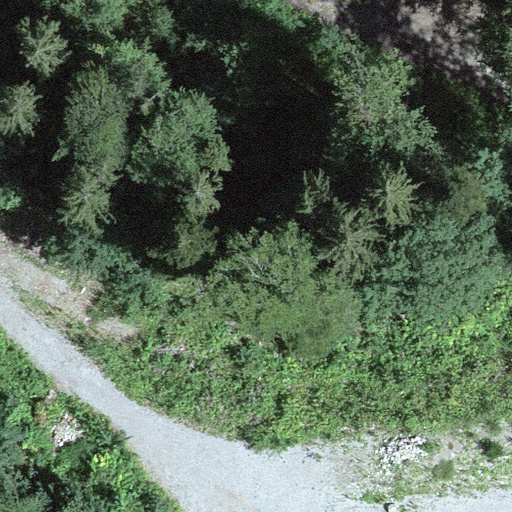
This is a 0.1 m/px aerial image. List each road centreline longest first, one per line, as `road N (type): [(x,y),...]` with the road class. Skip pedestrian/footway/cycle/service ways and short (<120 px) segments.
road 1 (track): [(297,0),(469,75),(511,85)]
road 2 (track): [(0,310),(136,433)]
